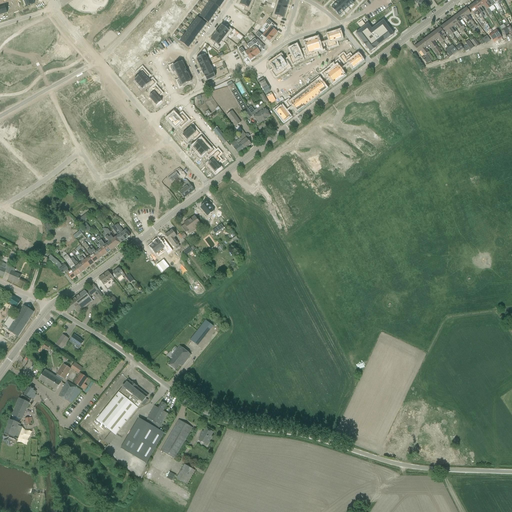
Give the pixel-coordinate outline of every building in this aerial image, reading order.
[(244,0),(241,0),(239,5),(245,7),(244,10),(249,12),(253,4),(244,0)] [(331,7),(331,8),(335,12),(339,16),(343,11),(348,7),(352,3),(353,3),(355,1),(354,0),(339,0),(336,3),(331,8),(331,7)] [(423,0),(417,0),(415,2),(416,5),(418,4),(420,6),(423,10),(428,6),(425,2),(423,0)] [(482,0),(478,0),(477,1),(481,7),(483,6),(486,10),(490,15),(492,14),(491,12),(488,9),(489,8),(482,0)] [(489,0),(482,0),(489,8),(493,5),(489,0)] [(495,0),(489,0),(490,1),(493,5),(495,4),(495,3),(496,5),(496,6),(497,9),(500,7),(499,4),(498,4),(495,0)] [(477,1),(473,5),(481,16),(482,17),(484,16),(482,14),(482,13),(484,11),(481,7),(477,1)] [(210,2),(208,5),(216,11),(218,8),(211,2),(210,2)] [(166,6),(165,7),(171,14),(176,10),(169,3),(167,6),(166,6)] [(275,3),(274,9),(285,13),(287,7),(275,3)] [(208,5),(206,8),(214,14),(216,11),(208,5)] [(481,16),(473,5),(468,8),(473,13),(475,12),(480,19),(482,17),(481,16)] [(162,10),(160,12),(166,19),(171,14),(165,7),(164,8),(165,8),(162,10)] [(206,8),(204,11),(212,17),(214,14),(206,8)] [(475,29),(477,27),(468,16),(470,14),(466,8),(462,12),(465,16),(475,29)] [(274,9),(271,18),(276,20),(277,17),(283,19),(285,13),(274,9)] [(204,11),(202,14),(210,20),(212,17),(204,11)] [(157,15),(155,16),(161,23),(166,19),(160,12),(159,12),(160,13),(157,15)] [(475,29),(465,16),(462,12),(458,15),(462,20),(464,19),(468,25),(472,30),(475,29)] [(202,14),(200,17),(208,23),(210,20),(202,14)] [(463,30),(465,29),(460,22),(462,20),(458,15),(453,18),(463,30),(462,30),(463,30)] [(152,19),(150,21),(157,27),(161,23),(155,16),(155,17),(152,19)] [(198,18),(195,21),(203,27),(205,24),(198,18)] [(453,18),(449,21),(455,29),(457,27),(460,32),(462,30),(463,30),(453,18)] [(265,23),(262,27),(264,29),(266,31),(273,37),(277,32),(274,30),(277,27),(276,26),(278,23),(272,20),(271,22),(268,20),(265,23)] [(195,21),(193,24),(201,30),(203,27),(195,21)] [(367,24),(355,34),(363,43),(363,44),(366,48),(370,53),(376,48),(376,47),(387,39),(394,35),(383,21),(371,30),(367,24)] [(449,21),(445,24),(452,34),(457,31),(455,29),(449,21)] [(193,24),(191,27),(199,33),(201,30),(193,24)] [(452,34),(445,24),(441,27),(445,33),(446,35),(449,34),(450,36),(451,37),(452,38),(454,37),(453,34),(452,34)] [(221,25),(218,30),(227,38),(233,30),(228,27),(226,29),(221,25)] [(141,32),(148,38),(152,33),(145,27),(143,29),(141,32)] [(191,27),(189,30),(196,36),(199,33),(191,27)] [(258,32),(255,35),(264,42),(266,39),(269,42),(273,37),(266,31),(264,29),(264,30),(262,28),(259,33),(258,32)] [(446,36),(444,34),(443,32),(440,28),(435,31),(443,42),(445,40),(443,37),(446,36)] [(189,30),(186,33),(187,33),(194,39),(196,36),(189,30)] [(218,30),(214,35),(222,41),(221,41),(223,43),(227,38),(218,30)] [(502,38),(496,30),(492,33),(498,41),(502,38)] [(443,42),(435,31),(431,34),(435,40),(438,39),(441,43),(443,42)] [(137,37),(136,37),(144,43),(148,38),(141,32),(139,34),(137,37)] [(329,40),(326,41),(328,48),(330,47),(331,47),(333,46),(335,45),(336,45),(336,44),(335,42),(335,40),(337,40),(338,39),(340,39),(341,38),(340,34),(339,33),(339,32),(337,32),(336,33),(334,34),(332,34),(331,34),(331,35),(329,35),(328,35),(329,39),(329,40)] [(187,33),(185,36),(192,42),(195,39),(194,39),(187,33)] [(439,54),(441,53),(433,42),(435,40),(431,34),(427,38),(439,54)] [(214,35),(210,40),(215,44),(213,46),(218,50),(220,47),(218,46),(221,41),(222,41),(214,35)] [(185,36),(182,39),(190,45),(192,42),(185,36)] [(133,42),(132,42),(140,48),(144,43),(136,37),(135,39),(135,40),(133,42)] [(427,38),(423,41),(429,49),(431,47),(437,56),(439,54),(427,38)] [(182,39),(180,42),(188,48),(190,45),(182,39)] [(251,42),(247,45),(249,48),(249,49),(250,49),(255,57),(260,53),(258,50),(261,48),(260,46),(262,44),(258,40),(257,41),(256,40),(255,39),(251,41),(251,42)] [(312,41),(311,41),(314,51),(315,51),(319,50),(320,49),(321,52),(322,52),(324,51),(322,45),(319,46),(319,45),(318,44),(318,41),(317,40),(317,39),(316,39),(314,40),(313,40),(312,41)] [(470,50),(474,47),(469,40),(465,43),(467,46),(470,49),(470,50)] [(307,49),(304,50),(306,57),(308,56),(309,56),(311,56),(311,55),(314,54),(315,54),(315,51),(314,51),(311,41),(310,41),(309,42),(309,41),(308,42),(306,42),(305,43),(305,44),(306,44),(306,45),(306,47),(307,47),(307,49)] [(431,61),(433,59),(429,54),(427,50),(429,49),(423,41),(418,44),(431,61)] [(431,61),(418,44),(414,47),(418,53),(421,51),(426,59),(424,60),(427,64),(431,61)] [(459,53),(464,49),(460,44),(456,48),(459,53)] [(124,49),(124,50),(130,57),(135,52),(129,45),(127,47),(124,50),(124,49)] [(293,56),(290,57),(293,63),(294,63),(295,62),(297,62),(298,61),(299,61),(301,60),(302,59),(300,56),(300,55),(300,54),(299,52),(298,52),(298,50),(296,46),(295,47),(294,48),(294,47),(292,48),(291,49),(290,49),(290,50),(291,52),(292,54),(293,55),(292,55),(293,56)] [(242,48),(238,50),(244,59),(248,57),(250,60),(255,57),(250,49),(249,49),(245,52),(242,49),(242,48)] [(202,56),(196,59),(199,65),(207,60),(205,55),(207,54),(205,50),(204,49),(200,53),(202,56)] [(119,54),(125,61),(130,57),(124,50),(122,51),(122,52),(119,54)] [(114,58),(113,58),(116,62),(114,64),(118,67),(125,61),(119,54),(117,56),(114,58)] [(343,55),(340,57),(347,66),(350,64),(350,65),(353,68),(354,67),(355,66),(356,65),(357,64),(357,65),(359,63),(361,62),(362,61),(361,60),(360,59),(358,56),(356,57),(355,58),(354,58),(354,59),(353,59),(352,60),(352,59),(350,57),(349,56),(348,57),(347,58),(346,59),(345,57),(344,56),(343,55)] [(276,59),(275,60),(283,71),(284,71),(287,68),(287,69),(289,68),(289,67),(290,67),(291,66),(287,60),(285,62),(284,61),(284,62),(283,60),(282,58),(281,57),(281,56),(280,57),(278,58),(277,58),(277,59),(276,60),(276,59)] [(207,60),(199,65),(201,70),(210,66),(207,60)] [(271,63),(270,63),(271,65),(271,64),(272,65),(272,66),(273,68),(273,67),(274,69),(272,71),(276,77),(277,76),(278,75),(279,74),(283,72),(283,71),(275,60),(274,61),(273,62),(271,63)] [(172,66),(170,67),(171,68),(172,71),(173,72),(175,71),(184,67),(184,66),(183,65),(184,65),(183,64),(182,63),(182,62),(172,66)] [(330,68),(338,79),(339,79),(340,78),(341,77),(342,76),(343,75),(342,74),(341,73),(342,73),(340,71),(339,70),(341,68),(337,62),(336,63),(335,64),(333,65),(334,65),(330,68)] [(210,66),(201,70),(204,75),(213,71),(210,66)] [(184,67),(175,71),(175,72),(177,75),(177,76),(187,72),(186,71),(186,70),(185,68),(185,67),(184,67)] [(324,73),(322,74),(326,79),(329,77),(329,78),(330,79),(332,81),(332,82),(333,83),(334,82),(335,81),(336,81),(336,80),(338,79),(338,80),(338,79),(330,68),(329,69),(326,71),(324,72),(324,73)] [(135,79),(134,80),(134,81),(135,81),(136,82),(136,83),(138,85),(137,85),(138,85),(146,78),(149,76),(148,75),(145,72),(145,71),(144,71),(143,70),(142,69),(137,73),(139,76),(138,77),(136,79),(135,80),(135,79)] [(213,71),(204,75),(206,81),(211,79),(211,80),(215,78),(214,77),(215,77),(213,71)] [(187,72),(177,76),(178,77),(179,80),(179,81),(189,76),(188,76),(188,75),(187,74),(187,72)] [(179,81),(177,82),(178,83),(179,86),(180,87),(182,86),(191,82),(191,81),(190,80),(190,79),(190,78),(189,77),(189,76),(179,81)] [(85,87),(82,89),(87,95),(90,92),(92,95),(97,91),(92,86),(95,83),(90,78),(83,84),(85,87)] [(146,78),(138,85),(138,86),(138,85),(139,87),(140,88),(141,89),(142,90),(143,89),(144,88),(146,86),(147,86),(147,85),(148,85),(149,87),(150,88),(155,83),(153,82),(153,81),(152,80),(150,82),(149,82),(147,78),(146,78)] [(314,82),(313,83),(321,93),(321,92),(323,91),(323,90),(325,89),(325,90),(326,89),(322,84),(321,83),(318,79),(316,80),(314,82)] [(311,85),(310,86),(311,87),(318,95),(318,94),(320,93),(321,93),(313,83),(311,85)] [(248,109),(233,84),(228,87),(242,112),(243,112),(248,119),(252,117),(251,116),(253,114),(254,117),(259,124),(262,121),(263,122),(265,121),(257,109),(254,111),(251,107),(248,109)] [(152,95),(149,97),(150,99),(151,99),(151,100),(152,101),(153,102),(154,104),(155,105),(156,106),(157,105),(158,104),(161,102),(160,100),(160,101),(159,99),(158,98),(157,97),(158,97),(157,97),(158,96),(160,94),(161,93),(160,92),(158,91),(157,90),(157,89),(155,87),(150,92),(152,94),(152,95)] [(309,89),(308,89),(314,97),(315,97),(317,96),(318,95),(311,87),(309,89)] [(71,88),(64,92),(65,94),(70,102),(76,99),(77,101),(81,99),(78,93),(75,95),(71,88)] [(98,92),(93,96),(95,99),(97,97),(101,102),(110,94),(106,89),(100,94),(98,92)] [(305,91),(305,92),(311,100),(312,99),(314,98),(314,97),(308,89),(305,91)] [(301,92),(308,102),(309,102),(310,100),(311,100),(305,92),(305,91),(304,90),(301,92)] [(298,95),(305,105),(306,104),(308,102),(308,103),(308,102),(301,92),(300,93),(298,95)] [(264,104),(268,102),(263,93),(259,95),(264,104)] [(65,94),(59,98),(62,103),(59,105),(62,111),(66,109),(65,108),(71,104),(70,102),(65,94)] [(295,97),(294,97),(296,99),(302,107),(303,107),(303,106),(304,105),(305,105),(298,95),(297,95),(295,97)] [(288,101),(287,103),(291,108),(293,106),(297,111),(298,110),(299,109),(300,108),(301,107),(302,107),(296,99),(295,99),(292,101),(291,102),(290,100),(289,101),(288,101)] [(108,103),(103,108),(106,111),(108,109),(112,113),(120,106),(116,101),(110,106),(108,103)] [(41,109),(35,113),(38,118),(41,116),(43,119),(49,116),(47,112),(50,111),(45,102),(39,106),(41,109)] [(276,109),(275,110),(277,113),(278,113),(278,114),(280,116),(281,118),(284,121),(284,120),(286,120),(287,118),(288,118),(289,117),(288,116),(287,115),(288,115),(286,113),(285,112),(285,111),(287,110),(287,109),(283,104),(282,105),(281,106),(280,107),(279,107),(278,108),(276,109)] [(265,109),(262,105),(257,109),(265,121),(267,119),(266,118),(270,116),(265,109)] [(120,106),(112,113),(116,117),(113,119),(116,122),(121,118),(119,115),(124,110),(120,106)] [(75,116),(69,119),(72,125),(81,120),(79,115),(81,113),(80,110),(74,113),(75,116)] [(227,115),(226,115),(235,127),(241,123),(232,111),(229,113),(227,115)] [(174,114),(168,119),(171,123),(171,122),(172,124),(175,127),(179,124),(181,127),(187,121),(186,119),(185,119),(185,118),(184,117),(183,116),(182,114),(180,117),(178,118),(177,118),(176,117),(174,115),(174,114)] [(24,115),(16,119),(19,126),(22,124),(24,127),(35,121),(32,115),(29,117),(29,116),(26,118),(24,115)] [(123,120),(118,125),(121,128),(122,126),(127,131),(135,123),(131,118),(125,123),(123,120)] [(81,120),(72,125),(74,130),(81,127),(82,130),(88,127),(87,124),(84,125),(81,120)] [(55,122),(46,129),(51,134),(60,127),(55,122)] [(6,125),(0,128),(4,137),(7,135),(9,138),(16,134),(15,133),(18,131),(15,126),(12,128),(11,126),(8,128),(6,125)] [(185,133),(182,135),(183,136),(184,137),(185,139),(186,140),(187,141),(188,140),(187,140),(188,139),(190,137),(191,136),(192,136),(194,138),(199,134),(198,132),(197,132),(197,131),(196,130),(195,129),(193,127),(193,126),(191,128),(190,129),(189,130),(187,131),(187,132),(185,133)] [(214,131),(214,132),(218,137),(224,144),(228,141),(222,134),(218,128),(214,131)] [(87,137),(81,141),(84,146),(93,139),(90,135),(92,133),(90,130),(85,134),(87,137)] [(135,131),(130,135),(136,142),(140,138),(144,143),(149,139),(141,130),(138,133),(135,131)] [(242,131),(239,133),(242,137),(239,139),(241,142),(240,143),(245,149),(251,144),(248,140),(246,138),(249,136),(248,134),(246,134),(245,134),(242,131)] [(194,146),(193,147),(193,148),(195,149),(194,149),(195,150),(196,152),(197,152),(205,145),(207,143),(207,142),(204,139),(203,138),(202,137),(201,136),(196,140),(198,143),(197,143),(196,144),(195,146),(194,147),(194,146)] [(93,139),(84,146),(88,151),(94,147),(96,149),(101,145),(99,142),(97,144),(93,139)] [(235,142),(231,145),(233,148),(235,150),(238,154),(245,149),(240,143),(241,142),(239,139),(236,142),(235,142)] [(27,148),(22,153),(27,158),(35,149),(30,145),(32,143),(29,141),(25,146),(27,148)] [(125,147),(120,150),(127,160),(132,156),(128,150),(131,148),(127,143),(124,145),(125,147)] [(205,145),(197,152),(197,153),(197,152),(198,154),(199,155),(200,156),(201,157),(202,156),(203,155),(205,153),(206,152),(206,153),(206,152),(208,154),(208,155),(214,150),(212,149),(212,148),(211,147),(210,146),(210,147),(208,143),(207,143),(205,145)] [(67,144),(56,154),(60,159),(71,150),(67,144)] [(120,150),(115,154),(121,163),(127,160),(120,150)] [(210,162),(208,164),(209,165),(209,166),(211,168),(212,169),(211,169),(213,171),(214,172),(215,173),(216,172),(217,171),(220,168),(219,167),(218,166),(217,165),(216,164),(217,163),(219,161),(220,160),(219,159),(217,158),(217,157),(218,156),(219,155),(220,154),(218,151),(214,154),(209,159),(211,161),(211,162),(210,162)] [(162,153),(153,161),(157,166),(155,167),(158,170),(163,166),(161,163),(166,158),(162,153)] [(44,163),(39,167),(43,173),(52,166),(49,162),(52,160),(48,154),(41,159),(44,163)] [(100,156),(94,160),(101,169),(107,165),(100,156)] [(0,159),(0,158),(0,167),(2,170),(12,164),(8,158),(2,162),(0,159)] [(20,169),(16,174),(26,184),(31,179),(20,169)] [(142,170),(136,172),(140,183),(146,181),(147,183),(150,182),(148,175),(145,177),(142,170)] [(176,172),(168,178),(171,182),(179,176),(176,172)] [(131,177),(125,179),(129,189),(135,186),(131,177)] [(184,198),(194,190),(186,180),(183,182),(184,183),(177,189),(184,198)] [(114,183),(108,185),(112,195),(118,193),(114,183)] [(8,186),(0,190),(0,198),(11,192),(8,186)] [(165,193),(159,197),(168,209),(174,204),(165,193)] [(203,205),(200,208),(208,217),(214,212),(206,203),(205,202),(202,204),(203,205)] [(154,205),(148,209),(155,218),(161,214),(154,205)] [(87,213),(78,219),(81,223),(90,216),(87,213)] [(187,231),(189,233),(197,227),(198,229),(200,229),(203,227),(203,226),(201,223),(199,223),(198,221),(195,217),(189,221),(188,220),(184,223),(185,224),(181,227),(185,232),(187,231)] [(15,223),(11,232),(17,235),(21,225),(15,223)] [(123,232),(117,224),(115,226),(125,239),(127,238),(130,236),(125,230),(123,232)] [(221,224),(212,231),(215,234),(224,228),(221,224)] [(123,241),(125,239),(115,226),(112,229),(118,236),(115,238),(120,244),(124,241),(123,241)] [(116,247),(120,244),(115,238),(113,239),(109,234),(110,233),(108,230),(104,229),(103,230),(104,232),(116,247)] [(32,230),(28,239),(33,242),(38,233),(32,230)] [(172,230),(165,235),(168,239),(174,248),(175,247),(176,249),(180,247),(178,245),(178,244),(174,238),(176,236),(175,234),(172,230)] [(111,250),(116,247),(104,232),(102,234),(108,243),(106,244),(111,250)] [(96,240),(107,254),(111,250),(106,244),(104,245),(98,237),(95,239),(96,240)] [(102,257),(107,254),(96,240),(94,241),(100,249),(98,251),(102,257)] [(154,244),(150,247),(155,254),(156,253),(163,248),(165,251),(168,255),(168,254),(172,251),(164,240),(160,243),(159,241),(158,241),(157,241),(153,243),(154,244)] [(93,264),(98,260),(89,248),(85,243),(83,245),(91,256),(89,257),(93,264)] [(91,246),(89,248),(98,260),(102,257),(98,251),(95,252),(91,246)] [(82,252),(79,254),(80,255),(89,267),(93,264),(89,257),(88,257),(87,259),(82,253),(82,252)] [(62,266),(60,263),(50,255),(48,258),(56,266),(62,274),(65,271),(71,280),(76,277),(71,270),(69,272),(64,264),(62,266)] [(80,273),(72,262),(67,255),(63,258),(72,270),(71,270),(76,277),(80,273)] [(79,256),(78,257),(82,262),(80,263),(80,264),(85,270),(89,267),(80,255),(79,256)] [(0,275),(3,277),(5,273),(7,274),(10,267),(11,264),(12,260),(9,258),(6,265),(0,262),(0,275)] [(72,258),(70,260),(72,262),(80,273),(85,270),(80,264),(78,263),(77,261),(76,262),(74,259),(72,258)] [(18,283),(21,275),(14,273),(15,270),(10,267),(7,274),(10,275),(8,279),(18,283)] [(122,277),(125,275),(119,268),(112,272),(117,279),(121,276),(122,277)] [(103,286),(113,278),(108,272),(98,279),(103,286)] [(130,283),(134,281),(129,274),(126,277),(130,283)] [(85,291),(63,308),(68,314),(69,314),(73,310),(75,309),(77,312),(80,309),(81,310),(93,301),(90,297),(95,293),(101,301),(105,298),(97,289),(94,285),(85,291)] [(17,307),(21,301),(10,295),(6,301),(12,305),(13,305),(17,307)] [(113,297),(108,301),(118,313),(123,309),(113,297)] [(10,316),(4,326),(9,330),(8,331),(18,337),(26,325),(29,319),(30,318),(34,312),(24,306),(16,319),(10,316)] [(198,346),(213,326),(205,320),(190,340),(198,346)] [(61,349),(68,339),(63,335),(56,345),(61,349)] [(79,348),(83,342),(79,339),(79,338),(74,335),(70,342),(76,346),(76,345),(79,347),(79,348)] [(182,367),(185,363),(191,355),(180,346),(171,357),(173,359),(168,365),(175,371),(180,365),(182,367)] [(71,368),(79,373),(82,368),(74,363),(71,368)] [(63,379),(70,369),(64,364),(57,375),(63,379)] [(45,370),(39,380),(47,385),(56,391),(62,381),(58,378),(50,373),(45,370)] [(80,374),(74,383),(75,384),(83,390),(84,390),(87,386),(86,385),(84,384),(88,379),(82,375),(80,374)] [(128,380),(96,420),(111,432),(104,441),(108,445),(116,435),(147,396),(136,387),(137,386),(132,382),(131,383),(128,380)] [(68,402),(77,387),(67,382),(59,397),(68,402)] [(33,400),(36,395),(34,394),(36,392),(29,387),(24,394),(29,397),(33,400)] [(69,417),(85,395),(81,391),(64,413),(69,417)] [(10,420),(4,434),(13,437),(17,439),(18,439),(16,438),(13,437),(14,436),(16,437),(18,438),(19,434),(20,432),(21,429),(22,427),(19,426),(20,424),(19,423),(18,423),(20,419),(21,420),(23,416),(29,404),(29,403),(28,403),(28,402),(19,398),(17,404),(16,405),(14,411),(12,415),(12,416),(13,416),(11,420),(10,420)] [(147,418),(145,422),(158,430),(161,426),(165,418),(168,414),(163,411),(167,405),(161,402),(158,408),(154,406),(152,410),(147,418)] [(31,417),(25,419),(26,421),(24,421),(25,426),(31,424),(30,422),(32,421),(31,417)] [(174,459),(190,432),(192,428),(178,420),(176,425),(161,451),(174,459)] [(201,437),(198,441),(206,445),(207,445),(209,442),(212,437),(211,436),(213,432),(205,428),(203,432),(202,431),(200,436),(201,437)] [(187,485),(195,471),(184,465),(176,479),(187,485)]
